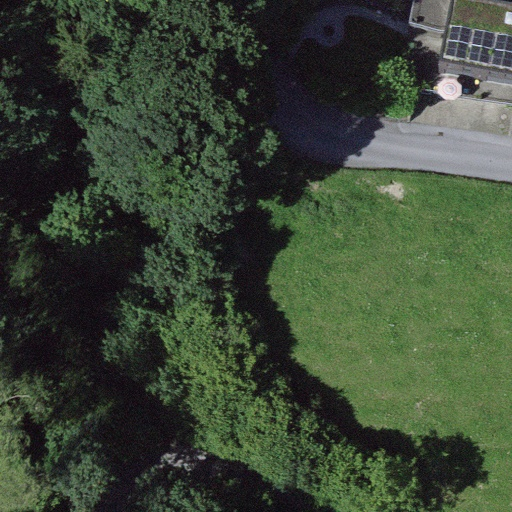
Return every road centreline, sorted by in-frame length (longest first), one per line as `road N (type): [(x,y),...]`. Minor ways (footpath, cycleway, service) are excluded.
road 1 (residential): [(511,165),(327,132),(253,60),(228,0)]
road 2 (track): [(324,511),(212,464),(142,471),(113,511)]
